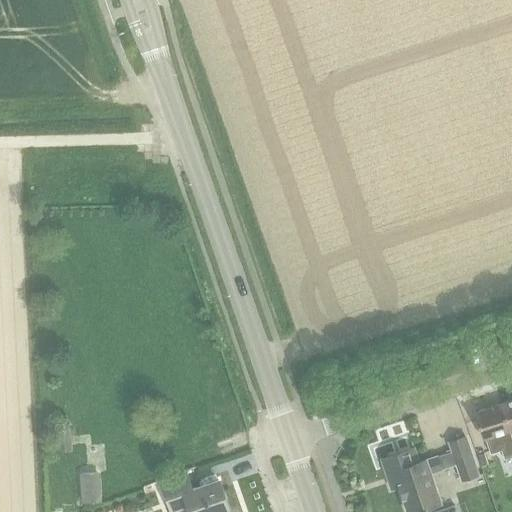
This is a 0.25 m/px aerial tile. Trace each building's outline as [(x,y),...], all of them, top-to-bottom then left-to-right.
[(511,400),(501,404),(510,431),(511,430),(511,400)] [(474,413),(481,432),(483,440),(486,439),(491,453),(502,449),(506,461),(511,459),(511,437),(510,431),(501,404),(474,413)] [(73,450),(71,430),(55,432),(56,452),(73,450)] [(407,511),(418,511),(428,509),(441,505),(431,473),(456,465),(461,480),(477,475),(464,437),(449,442),(452,452),(418,463),(414,449),(382,459),(392,488),(399,485),(407,511)] [(101,473),(81,475),(83,505),(103,503),(101,473)] [(194,511),(229,511),(218,481),(192,490),(187,476),(165,483),(175,511),(192,506),(194,511)]
